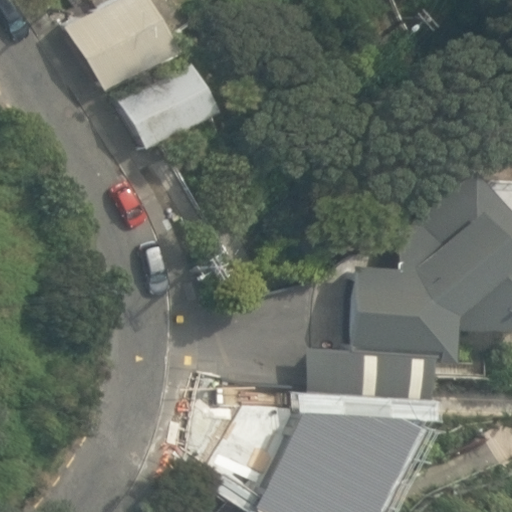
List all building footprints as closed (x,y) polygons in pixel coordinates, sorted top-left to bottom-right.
[(77,0),(51,17),(91,80),(154,40),(129,0),(77,0)] [(104,95),(134,146),(200,108),(171,57),(104,95)] [(309,389),(401,395),(403,356),(428,357),(430,325),(511,330),(511,177),(439,172),(401,202),(400,222),(371,220),(368,265),(340,263),(334,347),(311,346),(309,389)] [(218,441),(303,492),(344,422),(240,404),(218,441)] [(250,511),(217,487),(198,511),(250,511)]
